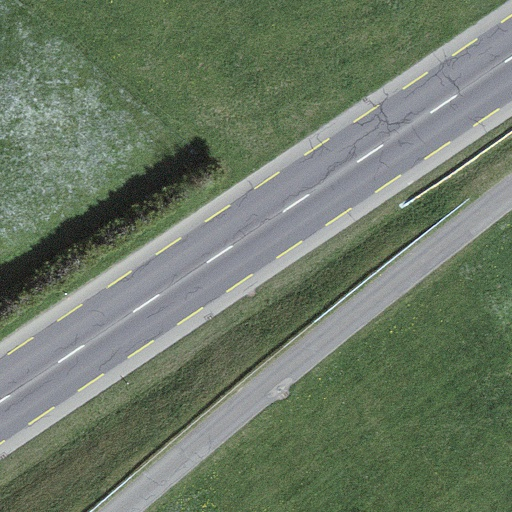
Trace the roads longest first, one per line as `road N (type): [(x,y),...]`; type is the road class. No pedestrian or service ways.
road 1 (primary): [(0,401),(511,53)]
road 2 (track): [(511,192),(120,511)]
